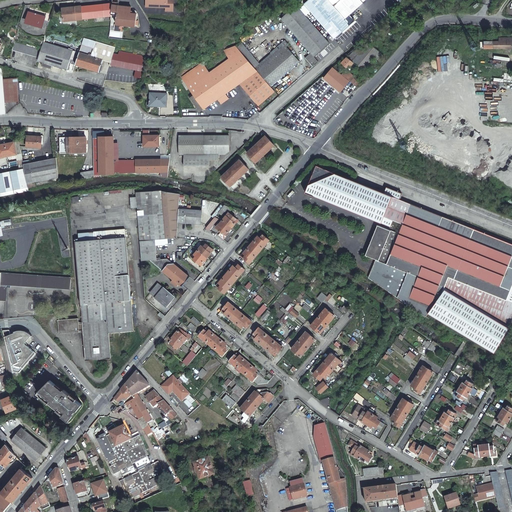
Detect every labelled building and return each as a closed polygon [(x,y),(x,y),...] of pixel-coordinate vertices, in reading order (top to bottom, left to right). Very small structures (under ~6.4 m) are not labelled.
[(144,0),(144,7),(164,7),(164,11),(172,11),(172,0),(144,0)] [(334,38),(355,20),(351,15),(345,20),(339,14),(329,2),(326,0),(310,0),(305,5),(334,38)] [(112,3),(112,4),(111,13),(117,13),(116,23),(122,24),(134,26),(136,13),(130,13),(130,7),(117,5),(117,3),(112,2),(112,3)] [(112,4),(112,3),(108,4),(63,7),(64,20),(110,16),(111,13),(112,4)] [(296,5),(280,19),(299,39),(314,56),(329,43),(296,5)] [(49,21),(51,14),(29,8),(26,21),(42,26),(44,20),(49,21)] [(500,40),(485,40),(485,47),(511,47),(511,36),(505,36),(500,40)] [(113,54),(115,48),(83,38),(75,65),(99,72),(103,61),(110,63),(113,54)] [(274,57),(258,71),(260,74),(271,86),(300,61),(286,46),(288,45),(284,40),(270,53),(274,57)] [(15,43),(12,50),(38,58),(40,50),(15,42),(15,43)] [(73,51),(44,42),(38,61),(42,63),(41,66),(52,70),(53,66),(67,70),(73,51)] [(380,53),(380,52),(368,42),(360,51),(357,49),(340,64),(346,68),(349,65),(351,66),(354,63),(364,71),(376,57),(380,60),(383,56),(380,53)] [(236,47),(223,51),(228,58),(209,72),(201,63),(181,78),(194,95),(190,98),(201,112),(219,99),(227,93),(241,83),(259,106),(275,91),(271,86),(260,74),(258,71),(254,67),(236,47)] [(113,54),(110,63),(111,63),(111,66),(136,71),(135,78),(141,79),(145,60),(140,56),(118,52),(118,55),(113,54)] [(270,53),(254,67),(258,71),(274,57),(270,53)] [(310,53),(309,55),(305,58),(312,66),(317,61),(310,53)] [(333,68),(324,79),(341,92),(349,82),(333,68)] [(346,70),(342,74),(355,85),(360,83),(353,78),(354,77),(346,70)] [(2,79),(5,104),(17,102),(15,78),(2,79)] [(313,87),(317,92),(321,88),(316,83),(313,87)] [(227,93),(219,99),(223,103),(230,98),(227,93)] [(167,94),(149,94),(149,105),(166,106),(167,94)] [(457,120),(456,131),(481,134),(482,123),(457,120)] [(511,137),(511,125),(496,124),(495,135),(511,137)] [(42,138),(28,136),(26,147),(40,148),(42,138)] [(115,136),(94,136),(95,170),(95,174),(115,173),(115,136)] [(158,146),(159,136),(144,136),(144,146),(158,146)] [(229,136),(179,136),(179,155),(184,155),(184,166),(209,166),(209,161),(218,161),(218,155),(224,155),(229,151),(229,136)] [(87,137),(61,137),(61,153),(87,152),(87,137)] [(255,147),(248,154),(256,163),(275,146),(266,137),(258,144),(257,143),(255,146),(255,147)] [(14,143),(0,145),(0,156),(16,154),(17,160),(22,159),(21,151),(16,152),(14,143)] [(23,161),(24,165),(24,168),(28,188),(36,187),(35,183),(59,178),(56,158),(30,164),(29,159),(23,161)] [(160,160),(135,160),(135,173),(160,172),(160,160)] [(230,171),(222,178),(231,187),(249,170),(240,161),(233,168),(232,167),(229,170),(230,171)] [(399,199),(401,193),(386,187),(384,193),(315,166),(303,192),(390,227),(392,220),(383,216),(391,196),(399,199)] [(0,172),(0,192),(28,188),(24,168),(0,172)] [(82,172),(83,179),(95,177),(95,174),(95,170),(82,172)] [(0,196),(2,196),(13,194),(29,191),(28,188),(0,192),(0,196)] [(179,208),(180,193),(179,193),(169,191),(160,190),(142,192),(135,192),(135,202),(139,240),(144,240),(153,239),(164,238),(164,239),(176,237),(178,228),(178,222),(179,208)] [(511,244),(399,199),(391,196),(383,216),(392,220),(402,224),(398,234),(377,226),(365,255),(377,260),(368,278),(425,317),(427,314),(444,289),(510,325),(511,320),(511,244)] [(229,213),(234,207),(230,206),(225,204),(219,212),(222,215),(226,211),(228,213),(226,216),(228,217),(231,214),(229,213)] [(202,209),(179,208),(178,222),(201,223),(202,209)] [(228,232),(232,227),(235,223),(233,222),(236,218),(231,214),(228,217),(226,216),(223,220),(220,223),(219,225),(221,226),(218,229),(221,232),(223,234),(226,231),(228,232)] [(219,218),(216,216),(209,223),(206,227),(210,230),(219,218)] [(218,236),(223,240),(226,236),(225,236),(228,232),(226,231),(223,234),(221,232),(218,236)] [(259,251),(269,239),(263,234),(260,237),(258,236),(257,235),(250,244),(243,253),(245,255),(243,258),(249,263),(259,251)] [(130,299),(129,288),(124,237),(75,242),(80,304),(105,302),(130,299)] [(146,240),(139,241),(141,261),(150,260),(156,260),(154,240),(146,240)] [(202,246),(198,250),(194,254),(196,256),(194,259),(199,263),(202,260),(204,262),(208,257),(211,253),(209,252),(211,248),(209,246),(206,244),(204,247),(202,246)] [(156,260),(150,260),(173,279),(171,280),(175,284),(177,282),(181,286),(189,277),(168,259),(156,260)] [(224,293),(234,281),(244,269),(238,264),(235,267),(233,265),(226,274),(218,282),(221,285),(218,288),(224,293)] [(71,278),(0,273),(0,299),(5,300),(7,285),(69,289),(71,278)] [(173,296),(158,283),(150,292),(165,305),(173,296)] [(510,325),(444,289),(427,314),(493,353),(510,325)] [(321,303),(324,299),(320,295),(316,299),(321,303)] [(133,330),(130,299),(105,302),(107,321),(108,332),(133,330)] [(105,302),(80,304),(82,323),(107,321),(105,302)] [(252,321),(228,302),(223,308),(227,310),(224,313),(241,328),(244,325),(247,327),(252,321)] [(263,304),(255,314),(259,317),(267,307),(263,304)] [(301,307),(307,312),(310,308),(304,304),(301,307)] [(327,324),(334,315),(325,308),(318,317),(310,326),(319,333),(327,324)] [(293,309),(290,312),(296,317),(299,314),(293,309)] [(190,320),(197,326),(199,323),(193,318),(190,320)] [(59,332),(83,330),(82,323),(78,321),(78,319),(58,320),(59,332)] [(110,358),(108,332),(107,321),(82,323),(83,330),(85,360),(110,358)] [(186,328),(191,332),(195,328),(189,324),(186,328)] [(283,347),(259,327),(254,333),(257,336),(255,338),(272,353),(274,350),(278,353),(283,347)] [(10,330),(4,330),(13,375),(17,376),(38,351),(29,345),(35,339),(32,336),(33,334),(31,332),(28,330),(26,329),(23,329),(21,329),(18,330),(16,331),(12,334),(10,330)] [(178,332),(174,336),(183,344),(187,339),(187,340),(190,337),(188,334),(187,335),(181,330),(180,329),(178,332)] [(207,334),(203,331),(198,337),(210,347),(222,357),(227,351),(224,348),(226,345),(217,338),(209,331),(207,334)] [(306,331),(291,349),(300,356),(315,339),(306,331)] [(174,336),(173,337),(170,340),(172,342),(170,344),(176,349),(178,347),(179,348),(182,344),(183,344),(174,336)] [(202,349),(196,343),(190,350),(191,352),(196,356),(202,349)] [(410,350),(408,353),(414,359),(417,355),(410,350)] [(186,367),(196,356),(191,352),(182,363),(186,367)] [(323,375),(326,378),(340,361),(331,353),(317,370),(323,375)] [(255,373),(257,371),(240,357),(239,358),(238,359),(234,356),(229,363),(253,383),(254,382),(258,377),(255,373)] [(421,391),(433,371),(422,365),(413,381),(411,384),(411,385),(415,387),(421,391)] [(197,375),(201,379),(206,374),(202,370),(197,375)] [(317,370),(313,374),(317,377),(320,379),(323,375),(317,370)] [(267,384),(268,383),(259,375),(260,374),(257,371),(255,373),(258,377),(254,382),(257,385),(267,384)] [(150,387),(137,372),(126,384),(132,395),(132,396),(137,394),(150,387)] [(8,379),(7,373),(0,374),(4,388),(11,386),(8,379)] [(59,380),(53,375),(39,392),(45,397),(42,400),(60,414),(61,413),(64,415),(62,417),(73,426),(79,421),(74,417),(76,414),(78,416),(88,404),(82,399),(78,403),(73,399),(75,397),(58,382),(59,380)] [(393,375),(391,378),(397,383),(400,380),(393,375)] [(161,388),(168,396),(173,392),(174,393),(175,392),(180,397),(187,391),(174,376),(161,388)] [(466,397),(469,392),(472,387),(470,386),(472,383),(469,381),(466,379),(464,383),(461,381),(459,386),(456,391),(458,392),(456,396),(459,398),(462,400),(462,399),(464,396),(466,397)] [(316,387),(321,393),(330,386),(325,380),(316,387)] [(132,395),(126,384),(114,398),(117,402),(125,397),(126,399),(132,395)] [(240,398),(245,392),(236,385),(231,391),(240,398)] [(265,398),(270,402),(274,397),(271,394),(270,394),(268,393),(261,394),(260,390),(257,390),(256,391),(255,392),(264,400),(265,398)] [(159,396),(154,391),(146,397),(150,403),(159,396)] [(175,392),(174,393),(182,401),(190,394),(187,391),(180,397),(175,392)] [(249,417),(264,400),(255,392),(252,396),(240,410),(243,412),(244,413),(249,417)] [(132,396),(134,400),(136,403),(141,400),(137,394),(132,396)] [(222,400),(231,408),(235,403),(226,395),(222,400)] [(6,413),(17,408),(11,396),(1,400),(6,413)] [(159,396),(150,403),(153,408),(158,405),(163,401),(159,396)] [(397,421),(401,423),(412,404),(411,403),(407,401),(406,400),(402,398),(391,418),(395,420),(397,421)] [(142,429),(149,426),(148,425),(147,424),(136,403),(134,400),(125,404),(126,406),(130,404),(139,419),(137,420),(142,429)] [(136,403),(147,424),(153,420),(141,400),(136,403)] [(158,405),(159,406),(167,415),(172,411),(163,401),(158,405)] [(507,423),(510,416),(511,413),(511,411),(511,408),(511,407),(510,406),(507,404),(505,407),(503,406),(501,410),(497,416),(499,418),(496,421),(503,425),(505,421),(507,423)] [(358,405),(354,410),(361,414),(363,411),(366,413),(367,411),(358,405)] [(167,415),(159,406),(158,407),(165,416),(167,415)] [(454,412),(451,410),(448,409),(446,412),(444,411),(441,416),(438,421),(440,422),(438,426),(441,428),(444,429),(446,426),(448,427),(451,422),(454,417),(452,416),(454,412)] [(361,414),(354,410),(351,415),(358,419),(360,417),(361,414)] [(378,424),(379,421),(376,419),(378,417),(372,414),(367,411),(366,413),(363,411),(361,414),(360,417),(363,419),(361,421),(372,427),(373,425),(376,427),(378,424)] [(171,421),(177,416),(174,413),(168,418),(171,421)] [(347,511),(347,506),(344,477),(337,466),(335,466),(324,423),(314,426),(313,436),(320,462),(323,461),(335,510),(335,511),(347,511)] [(160,484),(168,481),(158,461),(151,465),(145,468),(139,471),(135,463),(147,457),(142,445),(144,444),(140,436),(131,440),(124,425),(109,433),(110,436),(106,438),(105,436),(97,440),(107,460),(108,459),(109,463),(110,463),(112,466),(110,467),(114,475),(120,472),(120,471),(126,467),(127,469),(133,466),(136,473),(119,482),(128,500),(153,488),(153,487),(160,484)] [(494,429),(501,433),(503,429),(496,425),(494,429)] [(46,447),(22,428),(12,441),(36,460),(46,447)] [(0,437),(4,442),(8,438),(0,429),(0,437)] [(351,441),(348,447),(354,450),(356,447),(359,449),(360,447),(351,441)] [(409,450),(418,455),(419,453),(416,451),(418,447),(419,445),(414,442),(414,441),(409,450)] [(478,456),(485,455),(490,454),(490,452),(494,451),(493,445),(489,445),(488,443),(483,443),(477,444),(477,447),(473,447),(474,454),(478,453),(478,456)] [(6,444),(0,451),(0,492),(2,490),(0,488),(0,487),(0,474),(16,455),(6,444)] [(433,461),(436,455),(433,453),(434,450),(429,447),(424,445),(423,447),(419,445),(418,447),(416,451),(419,453),(418,455),(423,458),(428,461),(429,458),(433,461)] [(369,463),(371,459),(372,456),(369,454),(370,452),(360,447),(359,449),(356,447),(354,450),(352,453),(356,455),(354,457),(364,463),(365,460),(369,463)] [(78,458),(67,461),(70,472),(82,469),(80,465),(78,458)] [(214,474),(208,458),(194,463),(200,479),(214,474)] [(363,469),(364,476),(384,474),(383,466),(363,469)] [(27,483),(32,477),(21,469),(8,485),(1,493),(12,502),(27,483)] [(59,487),(64,485),(59,469),(56,469),(48,478),(52,488),(59,485),(59,487)] [(497,501),(499,511),(506,511),(504,502),(498,471),(490,472),(493,485),(496,497),(497,501)] [(84,481),(74,484),(77,495),(87,492),(84,481)] [(254,494),(250,481),(244,483),(247,496),(254,494)] [(307,496),(304,484),(290,487),(290,488),(287,489),(290,500),(293,499),(293,500),(307,496)] [(392,485),(365,488),(366,503),(398,498),(398,496),(397,484),(392,485)] [(480,501),(496,497),(493,485),(483,487),(483,486),(476,488),(478,495),(480,501)] [(42,486),(35,493),(41,507),(42,508),(42,510),(43,509),(50,506),(42,486)] [(61,504),(69,502),(65,487),(58,489),(61,504)] [(415,495),(413,495),(416,511),(425,509),(423,497),(429,496),(426,489),(415,492),(415,495)] [(0,511),(3,511),(12,502),(1,493),(0,492),(0,511)] [(35,493),(28,503),(31,511),(33,511),(41,507),(35,493)] [(410,511),(416,511),(413,495),(411,496),(410,493),(398,496),(399,506),(405,504),(406,511),(410,511)] [(457,493),(447,496),(446,498),(449,509),(461,505),(457,493)] [(87,504),(88,504),(86,497),(78,499),(80,506),(87,504)] [(106,511),(103,502),(93,505),(94,511),(96,511),(106,511)]
